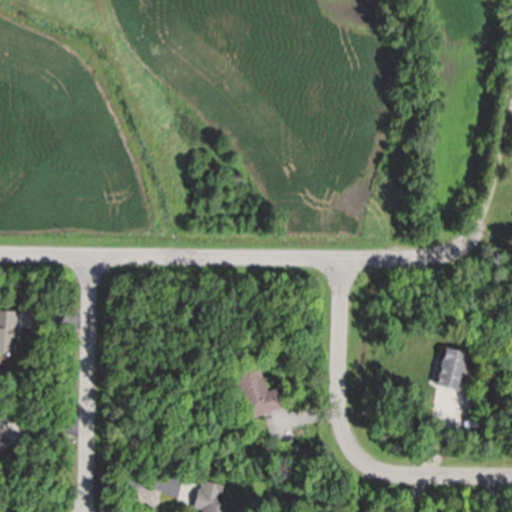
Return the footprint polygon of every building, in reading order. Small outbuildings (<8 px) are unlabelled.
[(0,311),(16,312),(15,354),(3,354),(3,356),(0,356),(0,311)] [(436,385),(438,378),(437,378),(439,373),(440,374),(441,368),(440,368),(442,358),(443,359),(446,348),(468,354),(458,391),(436,385)] [(247,420),(229,368),(256,359),(267,392),(281,387),(287,406),(247,420)] [(466,391),(489,388),(492,408),(469,411),(466,391)] [(202,511),(203,511),(193,508),(198,489),(200,490),(202,481),(223,487),(221,496),(228,498),(225,507),(232,509),(231,511),(202,511)]
